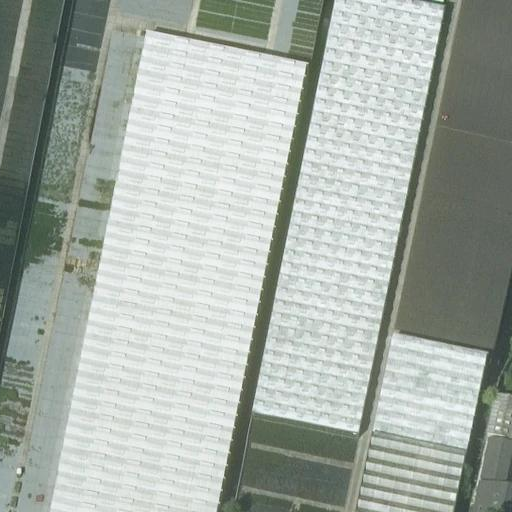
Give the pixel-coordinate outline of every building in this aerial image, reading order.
[(364,0),(336,0),(252,421),(360,442),(445,16),(364,0)] [(146,41),(51,511),(220,511),(309,74),(146,41)] [(356,511),(455,511),(487,359),(393,339),(356,511)] [(511,404),(495,400),(485,440),(511,446),(511,404)] [(482,474),(480,484),(505,489),(507,479),(482,474)] [(511,511),(511,494),(478,488),(473,511),(511,511)]
